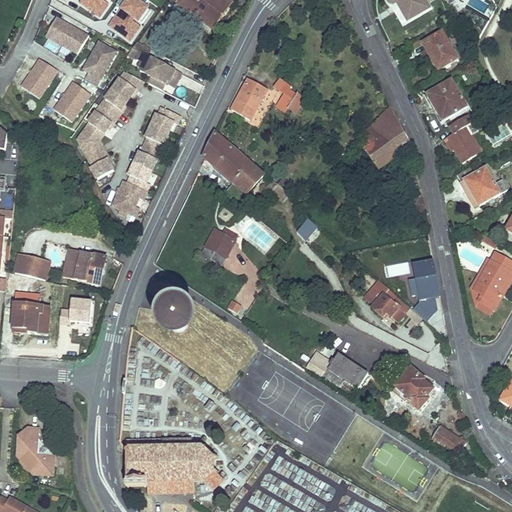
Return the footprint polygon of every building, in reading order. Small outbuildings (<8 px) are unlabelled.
[(84,0),(82,3),(95,12),(98,7),(102,10),(107,3),(102,0),(84,0)] [(119,0),(117,5),(123,9),(122,10),(123,11),(121,13),(120,13),(110,26),(124,36),(129,28),(133,31),(137,25),(132,21),(134,18),(142,23),(151,11),(144,6),(148,0),(119,0)] [(233,3),(229,0),(174,0),(213,29),(233,3)] [(430,8),(425,0),(388,0),(389,1),(390,2),(391,3),(392,3),(394,4),(395,3),(397,3),(408,21),(430,8)] [(108,4),(107,3),(102,10),(98,7),(95,12),(100,16),(108,4)] [(46,39),(77,57),(90,37),(57,18),(46,39)] [(140,26),(137,25),(133,31),(129,28),(124,36),(130,40),(140,26)] [(459,60),(443,32),(424,44),(427,50),(439,72),(459,60)] [(151,45),(137,37),(132,44),(139,48),(136,54),(140,57),(138,62),(138,65),(150,72),(146,79),(159,87),(163,80),(165,76),(167,78),(170,74),(176,78),(180,71),(147,52),(151,45)] [(87,68),(97,76),(117,51),(101,39),(81,64),(87,68)] [(132,44),(128,50),(136,54),(139,48),(132,44)] [(38,100),(56,72),(38,61),(20,89),(38,100)] [(126,102),(133,92),(137,87),(136,86),(142,77),(127,68),(90,119),(91,120),(80,136),(82,141),(84,140),(89,148),(87,149),(94,163),(92,164),(98,176),(114,167),(111,161),(108,155),(107,156),(103,150),(105,148),(99,137),(109,125),(113,120),(112,119),(121,107),(122,107),(126,102)] [(97,76),(87,68),(82,74),(92,82),(97,76)] [(163,80),(172,85),(176,78),(170,74),(167,78),(165,76),(163,80)] [(137,87),(133,92),(135,94),(146,79),(142,77),(136,86),(137,87)] [(65,117),(86,90),(69,78),(49,104),(65,117)] [(252,121),(268,91),(249,80),(232,111),(252,121)] [(468,109),(452,81),(428,96),(444,123),(468,109)] [(291,106),(297,96),(280,85),(277,89),(285,94),(277,106),(286,113),(291,106)] [(295,109),(301,99),(297,96),(291,106),(295,109)] [(128,103),(126,102),(122,107),(121,107),(112,119),(113,120),(109,125),(111,127),(128,103)] [(182,113),(166,106),(163,113),(159,112),(158,111),(155,117),(150,129),(147,135),(152,137),(145,151),(141,149),(138,155),(133,166),(130,172),(134,174),(131,181),(127,179),(125,178),(121,186),(118,192),(113,203),(121,206),(119,210),(126,214),(128,210),(135,213),(139,205),(135,204),(139,195),(143,197),(150,181),(147,180),(157,157),(161,159),(167,144),(164,142),(175,120),(178,121),(182,113)] [(412,148),(391,108),(359,143),(379,170),(412,148)] [(482,152),(468,127),(472,124),(468,117),(450,127),(454,135),(448,138),(454,150),(462,164),(482,152)] [(0,150),(5,151),(8,136),(2,130),(0,129),(0,150)] [(152,137),(147,135),(141,149),(145,151),(152,137)] [(250,164),(216,135),(205,159),(222,173),(223,171),(226,174),(225,176),(233,183),(250,164)] [(454,150),(448,138),(447,138),(444,140),(451,151),(454,150)] [(106,148),(105,148),(103,150),(107,156),(108,155),(111,161),(113,160),(106,148)] [(247,195),(264,176),(250,164),(233,183),(247,195)] [(422,199),(416,167),(410,169),(413,186),(401,188),(404,208),(408,207),(407,201),(422,199)] [(502,195),(496,184),(487,168),(474,175),(470,169),(458,176),(461,183),(460,184),(470,201),(474,199),(480,208),(502,195)] [(502,195),(508,192),(502,181),(496,184),(502,195)] [(289,195),(274,182),(271,185),(275,189),(271,192),(282,202),(289,195)] [(424,213),(422,199),(407,201),(408,207),(404,208),(405,216),(406,216),(424,213)] [(480,208),(474,199),(470,201),(475,211),(480,208)] [(0,269),(5,220),(12,221),(13,212),(0,210),(0,269)] [(107,231),(100,223),(95,228),(102,235),(107,231)] [(223,265),(236,241),(223,234),(216,230),(201,257),(207,260),(211,252),(215,254),(212,259),(223,265)] [(236,241),(238,238),(237,237),(225,230),(223,234),(236,241)] [(72,265),(76,251),(69,250),(65,264),(72,265)] [(100,286),(107,259),(76,251),(72,265),(65,264),(62,277),(100,286)] [(499,296),(511,274),(511,263),(496,255),(492,262),(475,291),(475,292),(484,297),(481,302),(481,303),(495,311),(502,297),(499,296)] [(15,274),(38,280),(42,262),(20,256),(15,274)] [(436,299),(441,298),(435,260),(410,264),(415,294),(416,294),(420,318),(438,315),(436,299)] [(495,311),(481,303),(481,302),(484,297),(475,292),(475,291),(492,262),(488,260),(471,290),(476,308),(491,317),(491,316),(495,311)] [(50,264),(42,262),(38,280),(46,282),(50,264)] [(390,291),(374,277),(360,294),(375,307),(373,309),(383,318),(387,314),(399,324),(406,315),(386,297),(390,291)] [(67,293),(86,298),(87,292),(68,287),(67,293)] [(39,306),(40,297),(40,296),(16,294),(15,304),(39,306)] [(39,335),(41,316),(45,317),(46,307),(39,306),(15,304),(13,330),(29,331),(29,334),(39,335)] [(49,336),(51,308),(46,307),(45,317),(41,316),(39,335),(49,336)] [(188,321),(187,319),(186,317),(184,316),(182,315),(180,315),(178,315),(176,316),(174,317),(173,319),(172,321),(172,323),(172,325),(172,327),(174,329),(175,330),(177,331),(179,331),(181,331),(183,330),(185,329),(187,327),(188,325),(188,323),(188,321)] [(368,375),(339,356),(331,367),(318,357),(309,369),(323,379),(325,377),(339,386),(340,384),(343,380),(358,390),(368,375)] [(434,390),(424,382),(422,384),(417,380),(420,376),(412,369),(394,391),(406,402),(408,400),(419,411),(429,400),(427,398),(434,390)] [(355,394),(358,390),(343,380),(340,384),(355,394)] [(511,403),(511,382),(501,400),(510,406),(511,403)] [(17,476),(55,478),(56,455),(40,454),(42,428),(20,427),(17,476)] [(465,444),(439,427),(432,438),(434,440),(433,443),(436,445),(437,442),(458,455),(465,444)] [(193,450),(193,440),(127,441),(127,447),(125,450),(127,451),(193,450)] [(44,452),(51,453),(41,442),(41,449),(44,452)] [(149,484),(165,484),(165,495),(194,495),(194,483),(203,482),(207,486),(208,485),(214,491),(224,480),(219,475),(220,473),(215,471),(214,461),(220,459),(219,456),(214,458),(205,451),(209,448),(207,446),(203,450),(193,450),(127,451),(127,453),(125,453),(126,456),(127,456),(127,468),(126,468),(126,470),(128,470),(128,482),(126,482),(126,487),(146,487),(146,488),(149,488),(149,484)] [(165,495),(165,484),(149,484),(149,488),(149,495),(165,495)] [(29,509),(10,498),(8,501),(1,497),(0,499),(0,511),(35,511),(34,511),(33,511),(29,511),(28,511),(29,509)]
